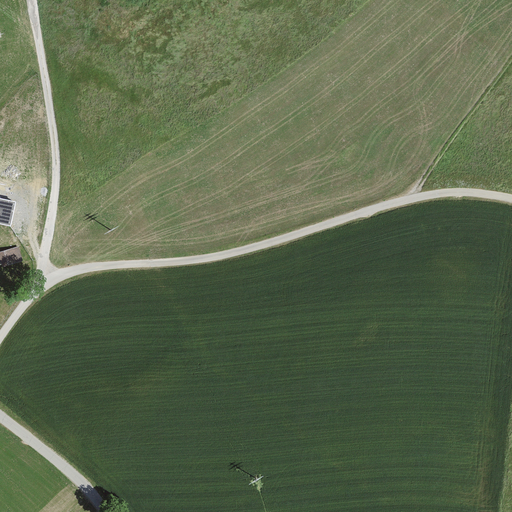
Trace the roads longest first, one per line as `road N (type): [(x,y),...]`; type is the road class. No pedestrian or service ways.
road 1 (track): [(47,275),(42,261),(57,171),(31,0)]
road 2 (unclassified): [(105,511),(80,479),(0,417)]
